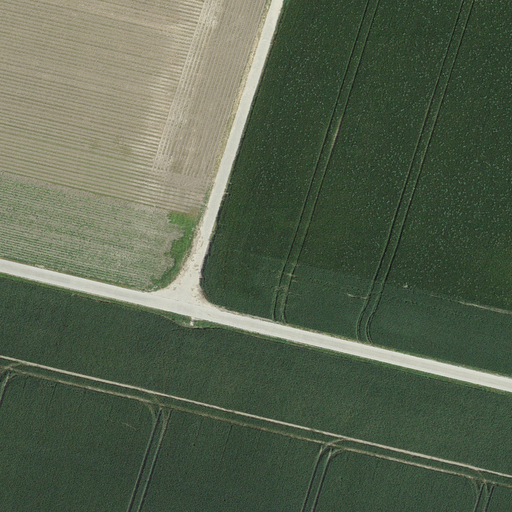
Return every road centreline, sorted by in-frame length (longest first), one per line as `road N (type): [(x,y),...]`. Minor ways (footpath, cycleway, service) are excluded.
road 1 (track): [(511,387),(0,265)]
road 2 (track): [(180,308),(276,0)]
